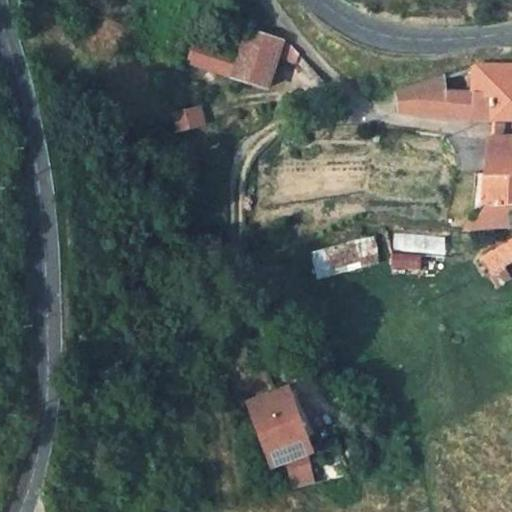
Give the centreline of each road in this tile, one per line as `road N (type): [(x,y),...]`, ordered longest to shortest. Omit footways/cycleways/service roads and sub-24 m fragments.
road 1 (unclassified): [(0,28),(41,217),(46,324),(41,440),(19,511)]
road 2 (residential): [(266,0),(370,120),(511,135)]
road 3 (unclassified): [(511,34),(397,40),(316,0)]
